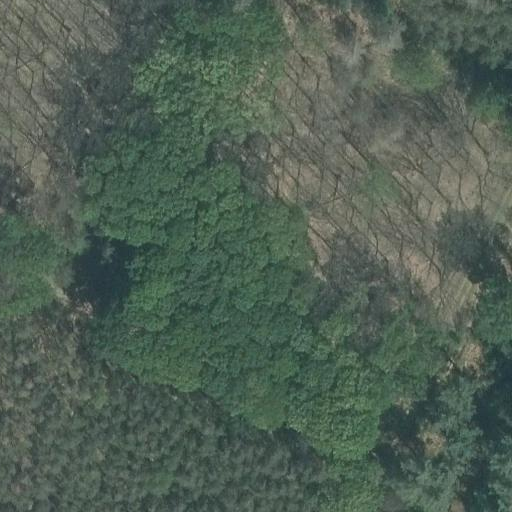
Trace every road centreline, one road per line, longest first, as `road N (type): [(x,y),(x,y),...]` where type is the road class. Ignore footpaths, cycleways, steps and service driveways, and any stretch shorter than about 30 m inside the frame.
road 1 (track): [(0,271),(391,445),(359,511)]
road 2 (track): [(391,445),(511,201)]
